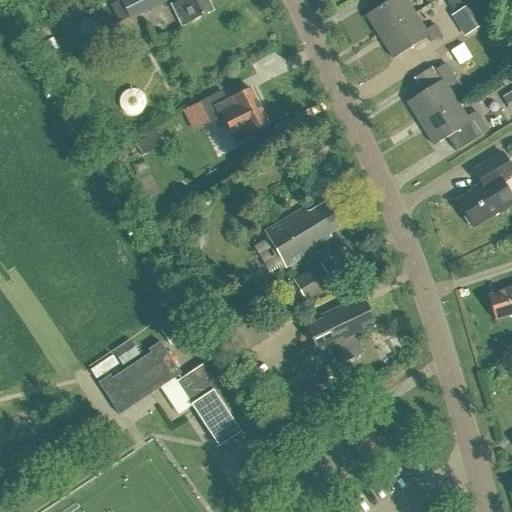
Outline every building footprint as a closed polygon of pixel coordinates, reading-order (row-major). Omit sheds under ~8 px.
[(121,0),(131,20),(167,2),(166,0),(121,0)] [(173,9),(181,26),(211,11),(205,0),(180,0),(182,4),(173,9)] [(391,0),(365,16),(379,38),(415,16),(404,0),(391,0)] [(473,3),(452,16),(465,38),(486,24),(473,3)] [(379,38),(393,60),(427,38),(431,44),(441,37),(434,26),(425,31),(415,16),(379,38)] [(80,19),(74,34),(93,41),(99,26),(80,19)] [(462,43),(450,51),(459,65),(471,58),(462,43)] [(406,103),(420,125),(456,102),(446,87),(455,81),(445,64),(432,72),(439,82),(406,103)] [(226,101),(221,92),(200,102),(209,121),(222,115),(235,142),(251,135),(250,132),(267,124),(250,89),(226,101)] [(511,90),(502,97),(511,111),(511,90)] [(196,97),(175,105),(183,124),(204,115),(196,97)] [(434,147),(447,138),(456,153),(487,133),(475,112),(466,118),(456,102),(420,125),(434,147)] [(138,144),(146,157),(164,147),(156,134),(138,144)] [(480,184),(477,186),(478,188),(456,201),(465,216),(462,217),(467,226),(470,224),(473,229),(498,213),(499,215),(511,206),(511,200),(501,182),(511,175),(511,171),(500,153),(472,171),(480,184)] [(322,239),(341,228),(326,203),(307,215),(305,210),(265,233),(286,269),(304,258),(302,255),(324,241),(322,239)] [(291,281),(305,304),(332,287),(319,264),(291,281)] [(511,315),(511,287),(487,296),(495,321),(511,315)] [(318,354),(336,346),(342,359),(359,351),(353,338),(361,334),(358,328),(373,321),(364,304),(358,307),(356,301),(321,317),(322,321),(306,329),(318,354)] [(242,315),(235,304),(211,318),(217,329),(242,315)] [(162,330),(173,346),(194,331),(184,316),(162,330)] [(263,340),(254,327),(240,336),(248,350),(263,340)] [(99,383),(120,415),(181,375),(160,343),(149,351),(151,354),(112,379),(110,376),(99,383)] [(236,427),(251,418),(213,360),(177,383),(219,448),(241,434),(236,427)] [(278,409),(277,410),(288,428),(326,404),(316,387),(291,402),(289,399),(276,406),(278,409)]
